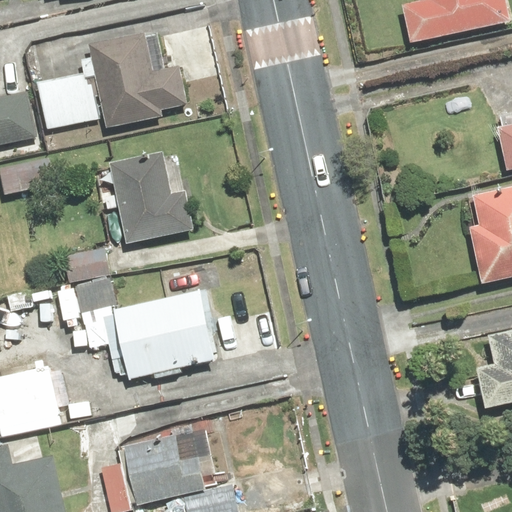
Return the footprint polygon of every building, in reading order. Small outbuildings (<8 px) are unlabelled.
[(401,11),(409,47),(509,25),(503,0),(430,0),(431,4),(401,11)] [(156,34),(87,49),(106,131),(162,118),(161,113),(188,108),(179,70),(165,73),(156,34)] [(46,132),(99,122),(90,76),(37,86),(46,132)] [(0,158),(40,149),(27,94),(0,100),(0,158)] [(506,173),(511,171),(511,127),(496,131),(506,173)] [(162,156),(109,167),(125,247),(193,233),(185,194),(170,197),(162,156)] [(48,163),(0,172),(0,173),(5,197),(53,188),(48,163)] [(511,276),(511,186),(470,196),(476,225),(469,226),(482,283),(511,276)] [(106,251),(63,259),(68,286),(112,277),(106,251)] [(113,279),(83,288),(90,311),(120,303),(113,279)] [(200,295),(112,313),(113,318),(69,327),(74,352),(108,345),(114,375),(124,373),(127,384),(215,366),(200,295)] [(474,371),(483,413),(511,407),(511,331),(487,336),(493,367),(474,371)] [(48,369),(0,380),(0,431),(60,417),(58,409),(68,406),(60,372),(49,374),(48,369)] [(130,418),(84,428),(89,449),(135,439),(130,418)] [(174,438),(123,449),(124,454),(119,455),(121,465),(101,469),(111,511),(131,511),(130,505),(136,503),(137,507),(204,492),(196,460),(180,464),(174,438)] [(8,448),(0,449),(0,511),(64,511),(53,459),(11,467),(8,448)] [(184,504),(185,511),(237,511),(232,487),(203,493),(204,500),(184,504)]
